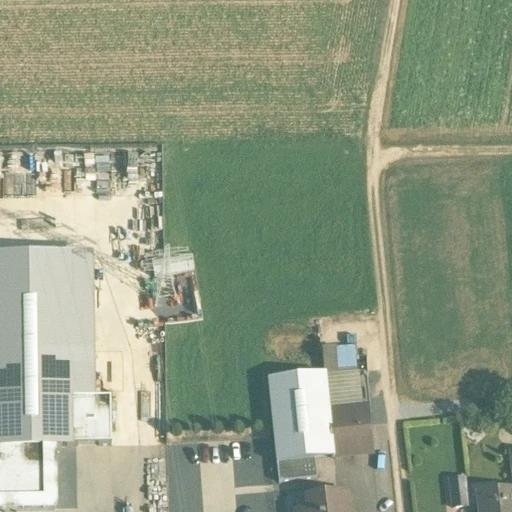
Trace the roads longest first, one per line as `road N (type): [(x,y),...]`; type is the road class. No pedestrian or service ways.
road 1 (track): [(403,511),(373,212),(375,152)]
road 2 (track): [(375,152),(391,0)]
road 3 (track): [(375,152),(511,148)]
